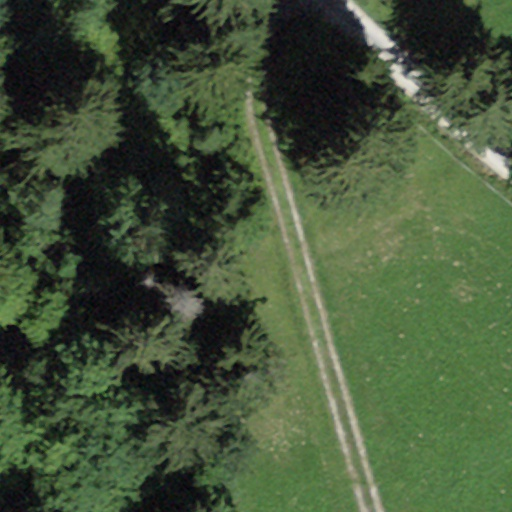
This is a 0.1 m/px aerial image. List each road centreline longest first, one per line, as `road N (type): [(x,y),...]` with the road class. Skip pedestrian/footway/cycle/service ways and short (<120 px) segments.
road 1 (track): [(402,511),(278,0)]
road 2 (track): [(511,165),(384,60),(328,0)]
